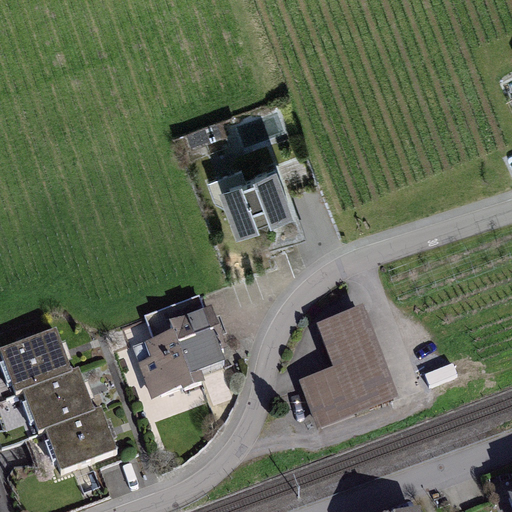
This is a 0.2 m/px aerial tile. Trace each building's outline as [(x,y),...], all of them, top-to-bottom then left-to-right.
[(222,184),(239,232),(298,210),(281,163),(222,184)] [(232,380),(203,301),(148,321),(157,347),(135,355),(155,409),(232,380)] [(320,433),(402,404),(367,310),(319,328),(336,374),(303,386),(320,433)] [(21,399),(27,396),(76,378),(60,335),(5,355),(21,399)] [(43,438),(50,436),(99,417),(83,375),(76,378),(27,396),(43,438)] [(50,436),(65,477),(121,456),(106,415),(99,417),(50,436)]
